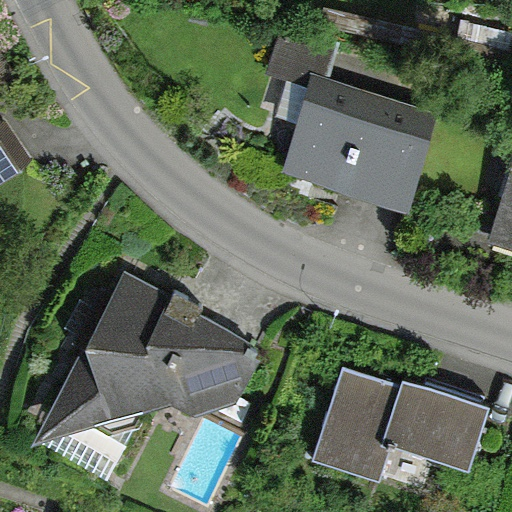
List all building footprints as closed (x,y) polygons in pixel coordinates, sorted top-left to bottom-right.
[(0,173),(22,158),(0,126),(0,101),(18,90),(0,64),(0,173)] [(407,201),(431,117),(318,86),(295,170),(407,201)] [(511,194),(499,237),(511,240),(511,194)] [(129,276),(44,435),(168,401),(192,415),(262,394),(267,350),(204,316),(209,307),(176,289),(172,298),(129,276)] [(402,391),(343,373),(318,457),(380,476),(390,441),(468,464),(485,408),(404,384),(402,391)]
